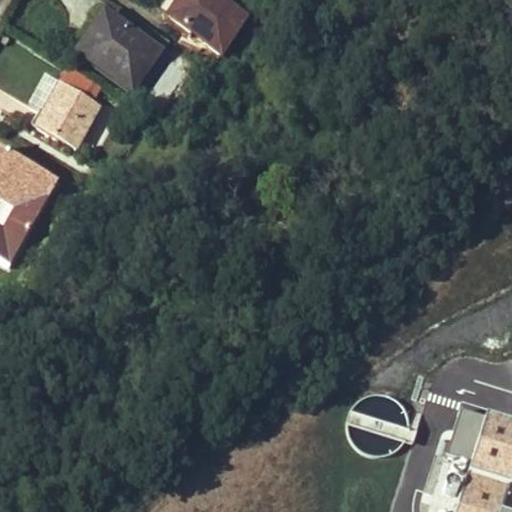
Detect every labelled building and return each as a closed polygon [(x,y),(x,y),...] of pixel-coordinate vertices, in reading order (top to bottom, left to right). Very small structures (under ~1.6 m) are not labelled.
[(244,18),(216,0),(165,0),(164,3),(167,20),(220,54),(244,18)] [(133,90),(158,53),(102,16),(87,37),(101,46),(90,61),(133,90)] [(90,61),(101,46),(87,37),(77,53),(90,61)] [(79,145),(99,106),(92,102),(100,88),(69,70),(60,85),(36,129),(63,143),(66,138),(79,145)] [(136,116),(121,108),(117,116),(132,124),(136,116)] [(79,145),(66,138),(63,143),(76,150),(79,145)] [(0,262),(8,267),(58,184),(0,151),(0,189),(20,201),(15,209),(11,216),(2,231),(0,230),(0,262)] [(20,201),(0,189),(0,200),(15,209),(20,201)] [(0,230),(2,231),(11,216),(2,211),(0,214),(0,230)] [(495,511),(511,456),(511,423),(458,407),(444,455),(466,461),(450,511),(495,511)]
